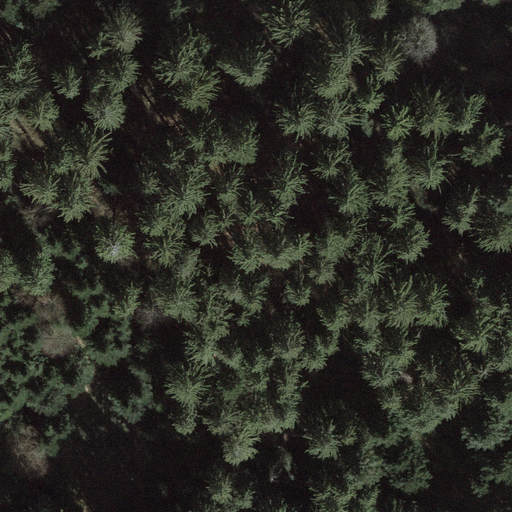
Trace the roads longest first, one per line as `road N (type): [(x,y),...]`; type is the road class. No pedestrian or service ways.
road 1 (track): [(0,182),(63,206),(269,387)]
road 2 (track): [(269,387),(412,380),(511,340)]
road 3 (track): [(0,230),(41,299),(80,338)]
road 4 (track): [(269,387),(285,465),(316,511)]
